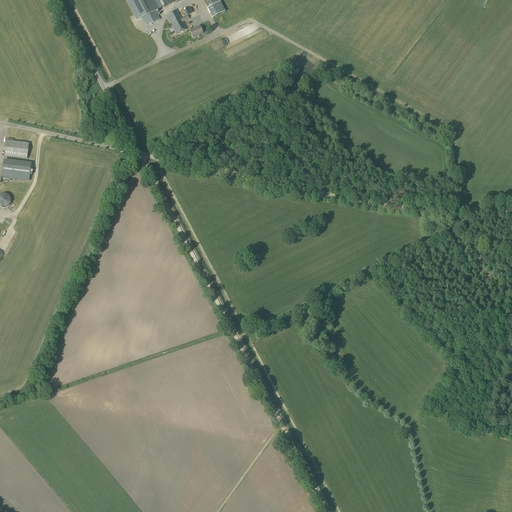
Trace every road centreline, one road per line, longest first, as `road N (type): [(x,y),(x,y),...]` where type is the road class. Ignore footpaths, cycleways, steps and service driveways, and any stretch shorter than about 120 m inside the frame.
road 1 (track): [(139,154),(326,511)]
road 2 (track): [(511,210),(401,206),(139,154)]
road 3 (unclassified): [(0,123),(139,154),(58,0)]
road 4 (track): [(235,339),(475,209)]
